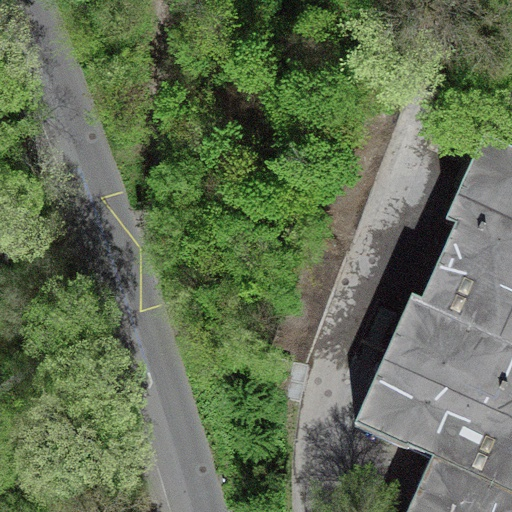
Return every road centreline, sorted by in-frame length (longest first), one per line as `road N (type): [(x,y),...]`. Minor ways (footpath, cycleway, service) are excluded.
road 1 (residential): [(197,511),(61,80),(26,0)]
road 2 (track): [(324,374),(458,0)]
road 3 (track): [(161,0),(184,95),(195,324),(147,343)]
